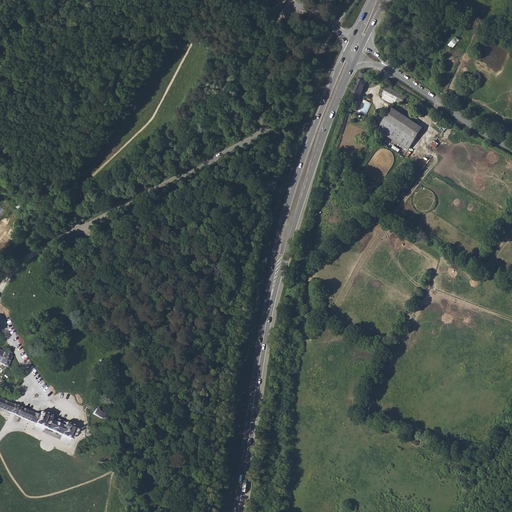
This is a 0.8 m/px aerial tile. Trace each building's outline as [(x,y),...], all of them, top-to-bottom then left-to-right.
[(453,48),(461,40),(456,36),(449,45),(453,48)] [(362,91),(368,78),(360,74),(351,95),(359,99),(362,91)] [(390,98),(396,102),(400,95),(387,88),(382,97),(388,101),(390,98)] [(401,105),(405,98),(400,95),(396,102),(401,105)] [(359,112),(367,115),(371,107),(363,103),(359,112)] [(386,121),(415,139),(422,128),(392,109),(386,121)] [(408,150),(415,139),(386,121),(384,122),(382,121),(379,126),(381,127),(378,130),(390,138),(408,150)] [(11,356),(0,350),(0,363),(6,367),(11,356)] [(0,409),(10,414),(35,424),(71,439),(76,427),(58,420),(40,412),(39,415),(0,398),(0,409)] [(96,407),(92,414),(100,418),(104,418),(106,415),(103,411),(96,407)]
